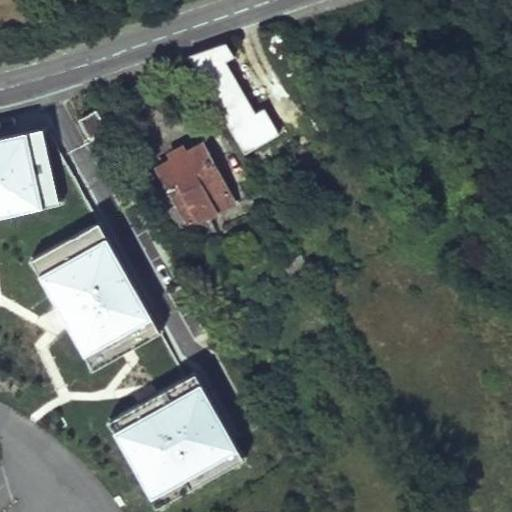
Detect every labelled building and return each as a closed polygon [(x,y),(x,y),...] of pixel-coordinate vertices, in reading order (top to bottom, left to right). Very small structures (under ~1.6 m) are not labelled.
[(104,25),(99,15),(89,20),(92,31),(104,25)] [(199,65),(238,137),(265,121),(256,103),(247,107),(218,55),(199,65)] [(88,133),(107,124),(97,107),(78,116),(88,133)] [(0,208),(59,196),(42,121),(0,129),(0,208)] [(158,163),(189,220),(233,198),(200,139),(186,148),(183,143),(170,150),(172,155),(158,163)] [(156,211),(167,231),(189,220),(158,163),(141,173),(158,209),(156,211)] [(32,253),(93,363),(159,326),(98,216),(32,253)] [(287,261),(299,281),(315,272),(303,251),(287,261)] [(194,357),(223,342),(204,308),(176,323),(194,357)] [(194,367),(109,415),(157,499),(242,451),(194,367)]
